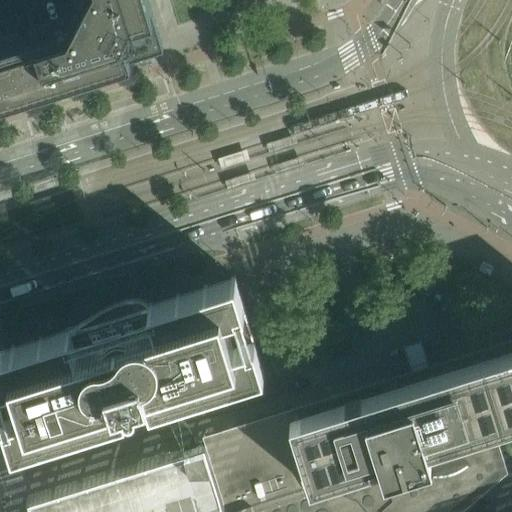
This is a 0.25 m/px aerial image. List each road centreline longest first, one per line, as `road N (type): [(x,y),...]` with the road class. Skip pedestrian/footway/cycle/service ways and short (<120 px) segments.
road 1 (secondary): [(0,287),(299,196),(309,231),(396,281)]
road 2 (secondary): [(400,0),(366,42),(331,66),(0,172)]
road 3 (unclassified): [(291,381),(270,395),(0,476)]
road 4 (secondary): [(396,281),(511,242)]
